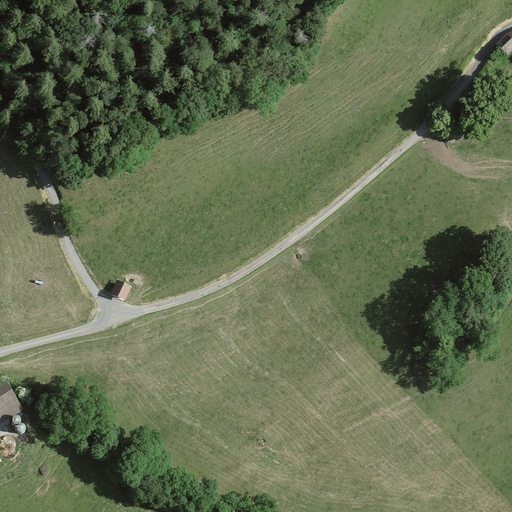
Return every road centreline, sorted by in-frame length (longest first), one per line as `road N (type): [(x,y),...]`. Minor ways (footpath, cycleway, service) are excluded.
road 1 (unclassified): [(511,25),(411,142),(299,233),(218,286),(115,320)]
road 2 (unclassified): [(0,129),(40,169),(70,251),(115,320)]
